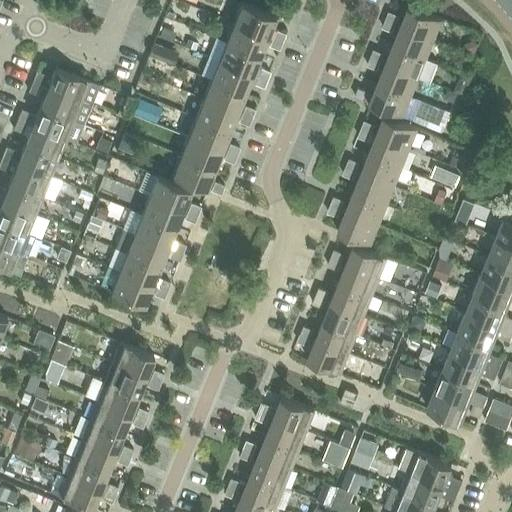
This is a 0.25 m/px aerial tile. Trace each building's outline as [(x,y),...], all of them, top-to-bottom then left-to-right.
[(241,2),(233,22),(267,35),(274,15),(241,2)] [(407,5),(400,25),(433,38),(441,19),(407,5)] [(166,17),(173,19),(175,14),(168,11),(166,17)] [(388,11),(385,19),(394,23),(398,15),(388,11)] [(394,23),(385,19),(382,27),(391,30),(394,23)] [(233,22),(225,40),(259,54),(267,35),(233,22)] [(400,25),(392,44),(426,57),(433,38),(400,25)] [(163,27),(159,36),(169,40),(173,30),(163,27)] [(276,30),(272,37),(282,41),(285,33),(276,30)] [(282,41),(272,37),(269,45),(279,48),(282,41)] [(225,40),(218,59),(266,79),(269,71),(254,65),(259,54),(225,40)] [(462,50),(474,55),(478,43),(471,40),(464,43),(462,50)] [(153,41),(148,54),(174,64),(179,52),(153,41)] [(392,44),(385,63),(418,76),(430,81),(437,62),(426,57),(392,44)] [(373,49),(370,57),(379,61),(382,53),(373,49)] [(379,61),(370,57),(367,65),(376,69),(379,61)] [(218,59),(210,78),(244,92),(248,80),(263,86),(266,79),(218,59)] [(385,63),(377,82),(411,95),(418,76),(385,63)] [(54,66),(46,85),(80,99),(91,103),(99,84),(88,79),(54,66)] [(37,71),(33,80),(40,84),(44,74),(37,71)] [(453,90),(457,92),(462,94),(470,75),(461,72),(453,90)] [(146,85),(150,77),(142,74),(139,82),(146,85)] [(210,78),(202,97),(236,111),(244,92),(210,78)] [(40,84),(33,80),(29,91),(36,94),(40,84)] [(411,95),(377,82),(370,102),(391,110),(403,116),(411,95)] [(46,85),(39,104),(73,118),(84,122),(91,103),(80,99),(46,85)] [(354,96),(364,99),(367,91),(358,87),(354,96)] [(443,99),(452,103),(456,93),(447,89),(443,99)] [(202,97),(195,116),(228,130),(236,111),(202,97)] [(138,99),(132,113),(154,122),(160,108),(138,99)] [(31,124),(65,137),(73,118),(39,104),(31,124)] [(245,105),(242,113),(251,117),(254,108),(245,105)] [(117,114),(123,117),(125,111),(126,109),(120,107),(117,114)] [(444,107),(438,123),(418,115),(415,114),(413,120),(415,121),(441,131),(449,109),(444,107)] [(21,109),(17,118),(26,122),(29,112),(21,109)] [(101,116),(109,119),(112,112),(104,109),(101,116)] [(251,117),(242,113),(239,121),(248,124),(251,117)] [(384,114),(376,134),(409,148),(417,128),(384,114)] [(195,116),(187,135),(221,148),(228,130),(195,116)] [(26,122),(17,118),(13,129),(21,132),(26,122)] [(364,120),(361,128),(370,132),(373,124),(364,120)] [(23,143),(57,156),(65,137),(31,124),(23,143)] [(370,132),(361,128),(358,136),(367,139),(370,132)] [(103,133),(98,145),(110,150),(112,145),(115,138),(103,133)] [(376,134),(368,153),(402,167),(409,148),(376,134)] [(187,135),(180,154),(213,167),(221,148),(187,135)] [(20,152),(16,162),(31,168),(50,175),(57,156),(23,143),(20,152)] [(230,143),(227,151),(236,155),(239,147),(230,143)] [(2,156),(10,160),(14,150),(6,147),(2,156)] [(236,155),(227,151),(223,159),(232,162),(236,155)] [(368,153),(360,172),(394,185),(402,167),(368,153)] [(213,167),(180,154),(172,174),(205,187),(213,167)] [(0,168),(6,171),(10,160),(2,156),(0,161),(0,168)] [(452,156),(449,164),(459,168),(462,159),(452,156)] [(99,158),(94,171),(102,175),(108,161),(99,158)] [(349,158),(346,166),(355,170),(358,162),(349,158)] [(10,160),(6,171),(11,173),(8,181),(42,194),(50,175),(31,168),(16,162),(10,160)] [(355,170),(346,166),(343,173),(352,177),(355,170)] [(458,175),(448,171),(444,181),(454,185),(458,175)] [(360,172),(353,191),(386,204),(394,185),(360,172)] [(156,174),(148,194),(182,207),(190,187),(156,174)] [(0,199),(34,213),(42,194),(8,181),(4,190),(0,188),(0,199)] [(215,181),(211,190),(220,193),(224,184),(215,181)] [(78,195),(84,198),(89,200),(92,192),(81,188),(78,195)] [(438,189),(433,201),(441,204),(446,192),(438,189)] [(353,191),(345,210),(379,223),(386,204),(353,191)] [(148,194),(141,213),(174,226),(182,207),(148,194)] [(334,196),(331,204),(339,207),(342,200),(334,196)] [(463,197),(459,208),(469,211),(472,201),(463,197)] [(0,221),(27,232),(34,213),(0,199),(0,221)] [(191,203),(188,210),(197,214),(200,206),(191,203)] [(339,207),(331,204),(328,211),(336,215),(339,207)] [(99,207),(95,217),(102,220),(103,220),(107,210),(99,207)] [(83,213),(76,210),(72,219),(79,222),(83,213)] [(197,214),(188,210),(185,218),(194,221),(197,214)] [(379,223),(345,210),(337,230),(371,243),(379,223)] [(141,213),(133,232),(167,245),(174,226),(141,213)] [(90,215),(85,226),(97,231),(102,220),(95,217),(90,215)] [(496,233),(495,235),(511,241),(511,218),(503,215),(502,218),(496,233)] [(0,243),(27,254),(34,235),(27,232),(0,221),(0,243)] [(133,232),(125,251),(159,264),(167,245),(133,232)] [(511,241),(495,235),(488,254),(511,263),(511,241)] [(444,236),(436,256),(439,256),(447,260),(454,241),(444,236)] [(176,240),(173,248),(181,251),(184,244),(176,240)] [(27,254),(0,243),(0,266),(19,274),(27,254)] [(345,263),(379,276),(387,256),(353,243),(345,263)] [(56,257),(65,260),(70,249),(60,245),(56,257)] [(181,251),(173,248),(169,256),(178,260),(181,251)] [(334,249),(331,257),(339,261),(343,253),(334,249)] [(125,251),(118,270),(151,283),(159,264),(125,251)] [(71,262),(81,266),(85,256),(75,252),(71,262)] [(511,263),(488,254),(480,273),(511,285),(511,263)] [(339,261),(331,257),(328,264),(337,268),(339,261)] [(438,258),(431,275),(446,281),(453,264),(438,258)] [(56,259),(54,265),(62,268),(64,262),(56,259)] [(338,282),(371,295),(379,276),(345,263),(338,282)] [(151,283),(118,270),(110,290),(143,303),(151,283)] [(511,285),(480,273),(473,292),(507,306),(510,296),(511,297),(511,285)] [(160,278),(157,286),(166,289),(169,281),(160,278)] [(429,280),(425,292),(436,297),(441,285),(429,280)] [(330,301),(364,314),(371,295),(338,282),(330,301)] [(166,289),(157,286),(154,293),(163,297),(166,289)] [(319,286),(316,295),(324,298),(328,290),(319,286)] [(473,292),(465,311),(511,329),(511,317),(503,314),(507,306),(473,292)] [(327,308),(322,319),(356,333),(364,314),(330,301),(324,298),(316,295),(313,302),(327,308)] [(511,329),(465,311),(457,330),(491,344),(495,334),(510,340),(511,333),(511,329)] [(413,315),(409,327),(421,332),(425,320),(413,315)] [(322,319),(315,338),(349,352),(356,333),(322,319)] [(304,325),(300,333),(309,336),(312,328),(304,325)] [(451,347),(450,349),(489,364),(493,354),(488,352),(491,344),(457,330),(457,332),(451,347)] [(309,336),(300,333),(297,340),(306,344),(309,336)] [(418,346),(421,337),(414,334),(411,343),(418,346)] [(349,352),(315,338),(307,358),(324,365),(341,371),(349,352)] [(383,338),(381,343),(391,347),(393,342),(383,338)] [(119,341),(111,360),(145,374),(153,354),(119,341)] [(50,356),(49,358),(65,365),(69,355),(53,349),(50,356)] [(450,349),(442,368),(476,381),(480,372),(485,374),(489,364),(450,349)] [(378,359),(376,364),(388,369),(393,356),(385,352),(382,360),(378,359)] [(493,354),(489,364),(498,368),(502,358),(493,354)] [(111,360),(104,379),(138,393),(145,374),(111,360)] [(400,362),(397,372),(410,377),(414,368),(411,367),(400,362)] [(498,368),(489,364),(485,374),(494,378),(498,368)] [(59,372),(46,367),(44,372),(44,378),(55,382),(59,372)] [(154,368),(150,377),(160,381),(163,372),(154,368)] [(442,368),(435,387),(469,400),(474,403),(478,392),(473,390),(476,381),(442,368)] [(511,373),(504,371),(499,382),(511,387),(511,373)] [(32,372),(26,387),(33,390),(37,382),(40,375),(32,372)] [(160,381),(150,377),(148,384),(157,388),(160,381)] [(104,379),(96,398),(130,412),(138,393),(104,379)] [(33,390),(33,392),(45,397),(49,387),(37,382),(33,390)] [(469,400),(435,387),(427,407),(461,420),(469,400)] [(358,393),(345,388),(340,402),(353,406),(358,393)] [(23,391),(20,400),(27,403),(30,394),(23,391)] [(478,392),(474,403),(483,406),(487,395),(478,392)] [(31,405),(28,412),(37,416),(39,409),(54,415),(58,406),(34,396),(30,405),(31,405)] [(267,413),(265,416),(271,419),(273,416),(306,429),(314,410),(280,396),(273,414),(267,412),(267,413)] [(511,402),(494,396),(489,408),(511,417),(511,415),(511,402)] [(96,398),(89,417),(123,431),(130,412),(96,398)] [(261,402),(258,410),(267,413),(267,412),(270,406),(261,402)] [(483,406),(474,403),(470,412),(479,416),(483,406)] [(139,407),(135,415),(144,419),(148,410),(139,407)] [(511,417),(489,408),(484,420),(507,429),(511,417)] [(267,413),(258,410),(255,418),(263,421),(264,421),(265,416),(267,413)] [(12,411),(6,428),(7,428),(14,431),(20,414),(12,411)] [(144,419),(135,415),(132,422),(142,426),(144,419)] [(265,416),(264,421),(270,423),(265,435),(299,448),(306,429),(273,416),(271,419),(265,416)] [(89,417),(81,436),(115,450),(123,431),(89,417)] [(7,428),(1,440),(9,443),(14,431),(7,428)] [(350,447),(356,432),(344,428),(339,442),(350,447)] [(20,434),(14,447),(34,455),(39,442),(20,434)] [(361,434),(356,449),(372,456),(378,441),(361,434)] [(47,435),(43,443),(54,447),(57,439),(47,435)] [(265,435),(257,454),(291,467),(299,448),(265,435)] [(81,436),(74,455),(107,469),(115,450),(81,436)] [(323,458),(342,466),(350,447),(339,442),(330,439),(323,458)] [(246,440),(243,448),(252,451),(255,443),(246,440)] [(123,444),(120,453),(129,456),(133,448),(123,444)] [(398,466),(409,470),(458,490),(462,479),(447,473),(451,464),(406,446),(398,466)] [(252,451),(243,448),(240,456),(248,459),(252,451)] [(356,449),(351,460),(368,467),(372,456),(356,449)] [(129,456),(120,453),(117,460),(126,464),(129,456)] [(257,454),(250,473),(283,486),(291,467),(257,454)] [(74,455),(66,474),(100,487),(107,469),(74,455)] [(341,485),(341,486),(355,492),(360,482),(370,486),(373,478),(348,468),(341,485)] [(409,470),(402,489),(435,503),(439,494),(454,500),(458,490),(409,470)] [(250,473),(242,491),(276,505),(284,508),(292,489),(283,486),(250,473)] [(100,487),(66,474),(58,494),(92,507),(100,487)] [(319,497),(332,502),(337,490),(340,484),(326,478),(319,497)] [(231,479),(228,486),(236,489),(239,482),(231,479)] [(0,482),(0,496),(3,498),(3,499),(12,503),(16,491),(9,488),(10,486),(0,482)] [(108,482),(105,491),(114,494),(117,486),(108,482)] [(236,489),(228,486),(225,494),(233,497),(236,489)] [(393,486),(385,504),(394,508),(403,511),(433,511),(432,511),(435,503),(402,489),(393,486)] [(332,502),(331,504),(351,511),(353,511),(355,507),(344,503),(348,494),(337,490),(332,502)] [(114,494),(105,491),(102,498),(111,502),(114,494)] [(242,491),(234,510),(238,511),(272,511),(276,505),(242,491)]
